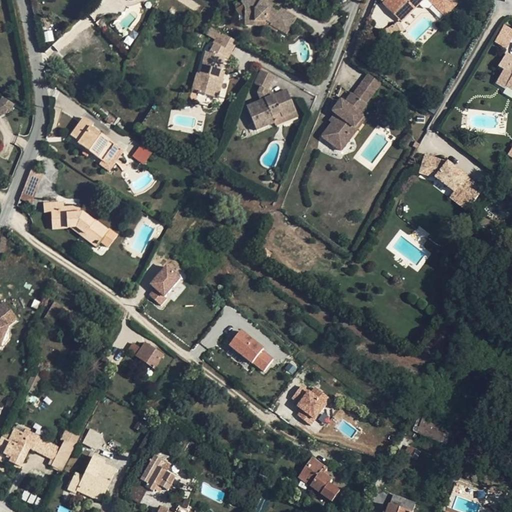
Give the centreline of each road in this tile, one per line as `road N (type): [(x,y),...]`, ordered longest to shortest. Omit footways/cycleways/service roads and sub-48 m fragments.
road 1 (unknown): [(9,202),(24,227),(324,458)]
road 2 (residential): [(23,0),(38,127),(0,228)]
road 3 (unknown): [(364,0),(321,93),(206,34)]
